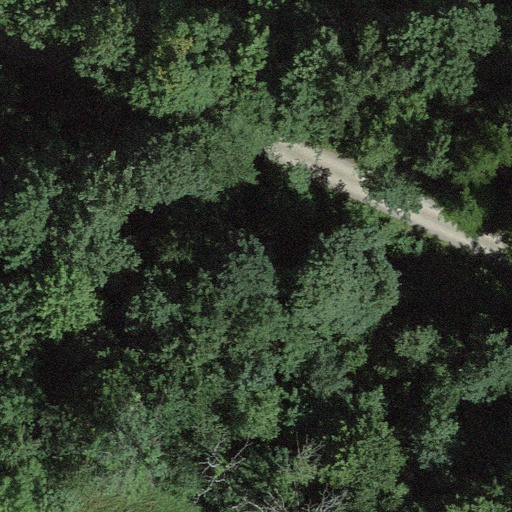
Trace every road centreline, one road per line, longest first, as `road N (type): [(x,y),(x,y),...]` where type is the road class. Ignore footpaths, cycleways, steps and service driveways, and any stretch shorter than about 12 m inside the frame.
road 1 (track): [(217,117),(511,257)]
road 2 (track): [(0,45),(217,117)]
